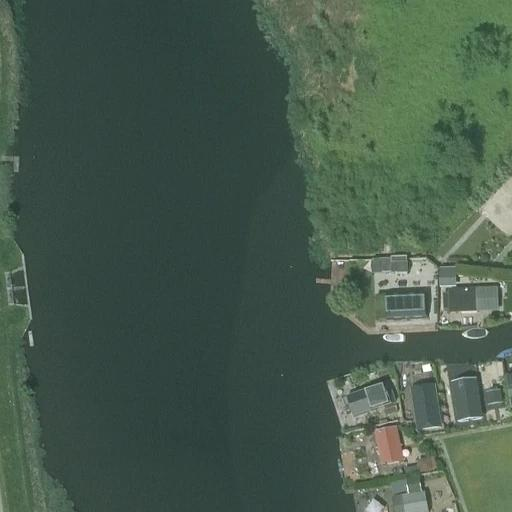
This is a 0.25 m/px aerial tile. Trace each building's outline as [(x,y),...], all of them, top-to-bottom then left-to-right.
[(454,286),(454,274),(441,274),(441,287),(454,286)] [(478,311),(478,293),(449,294),(449,312),(478,311)] [(392,316),(430,315),(429,295),(391,297),(392,316)] [(476,379),(452,383),(458,419),(482,415),(476,379)] [(386,384),(344,398),(351,421),(394,407),(397,406),(392,390),(389,392),(386,384)] [(421,431),(441,428),(435,388),(415,391),(421,431)] [(499,393),(487,395),(489,407),(501,405),(499,393)] [(403,462),(396,429),(375,433),(382,466),(403,462)] [(423,461),(418,468),(420,475),(432,473),(430,460),(423,461)] [(419,479),(406,481),(408,496),(421,494),(419,479)] [(427,511),(424,494),(421,494),(408,496),(400,498),(402,511),(427,511)]
